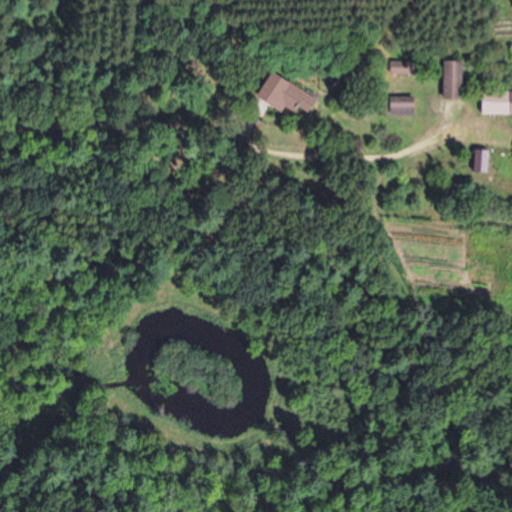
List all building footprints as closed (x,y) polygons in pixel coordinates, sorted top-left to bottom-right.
[(465,61),(447,61),(447,100),(465,100),(465,61)] [(394,74),(410,74),(410,63),(394,63),(394,74)] [(260,98),(287,113),(289,108),(299,114),(303,107),(313,113),(321,99),(275,72),(260,98)] [(511,114),(511,91),(486,92),(486,114),(511,114)] [(417,97),(393,97),(393,115),(417,115),(417,97)]
